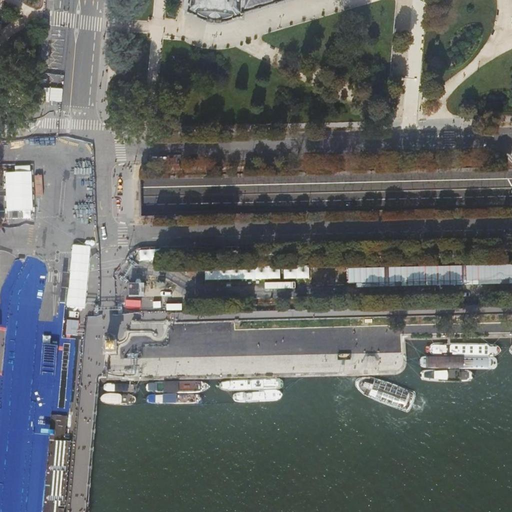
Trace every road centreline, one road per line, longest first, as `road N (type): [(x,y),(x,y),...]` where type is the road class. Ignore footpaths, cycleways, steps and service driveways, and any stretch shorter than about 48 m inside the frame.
road 1 (primary): [(0,200),(511,187)]
road 2 (tertiary): [(60,239),(511,229)]
road 3 (residential): [(511,139),(68,150)]
road 4 (primary): [(36,511),(60,239)]
road 5 (primary): [(79,0),(68,150)]
